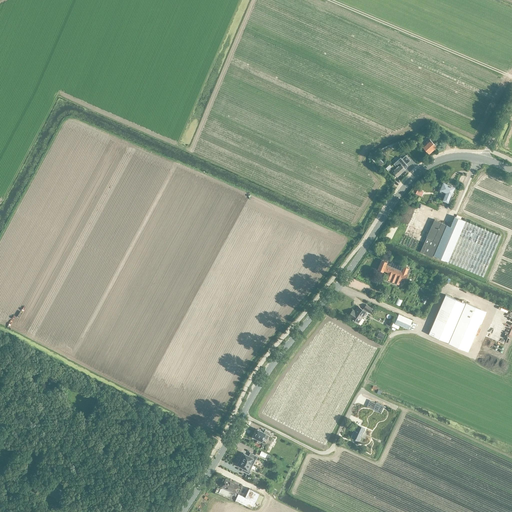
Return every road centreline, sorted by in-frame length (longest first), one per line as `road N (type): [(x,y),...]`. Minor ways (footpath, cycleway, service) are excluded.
road 1 (secondary): [(242,414),(407,183),(434,161),(484,159)]
road 2 (unclassified): [(397,406),(360,390),(326,453),(242,414)]
road 3 (track): [(329,0),(511,77)]
